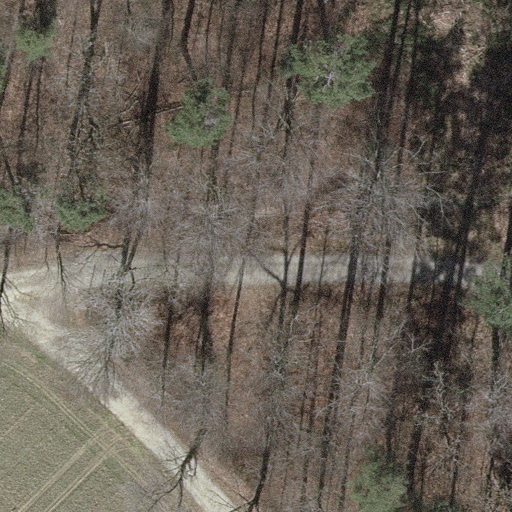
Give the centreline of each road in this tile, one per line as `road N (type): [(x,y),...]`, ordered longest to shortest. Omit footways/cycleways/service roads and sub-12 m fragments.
road 1 (track): [(5,312),(273,282),(511,291)]
road 2 (track): [(222,511),(151,421),(5,312)]
